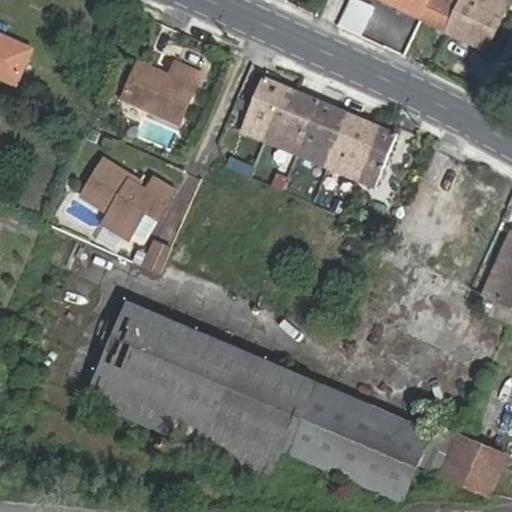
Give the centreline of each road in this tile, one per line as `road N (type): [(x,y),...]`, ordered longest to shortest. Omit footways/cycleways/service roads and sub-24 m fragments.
road 1 (secondary): [(202,0),(511,138)]
road 2 (residential): [(0,499),(161,511)]
